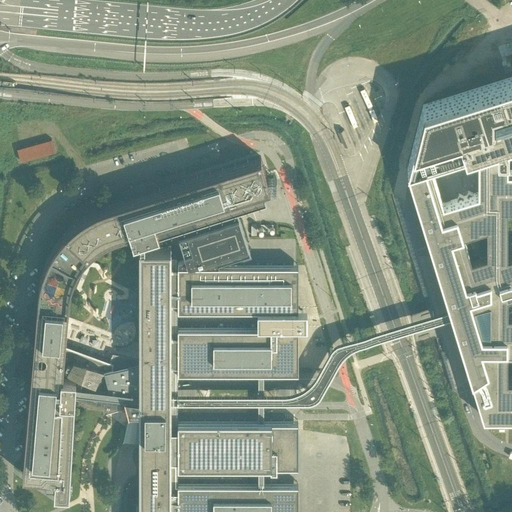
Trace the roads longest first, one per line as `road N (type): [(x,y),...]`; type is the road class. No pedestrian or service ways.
road 1 (motorway): [(0,37),(199,50),(259,41),(347,11)]
road 2 (motorway): [(284,0),(210,30),(0,12)]
